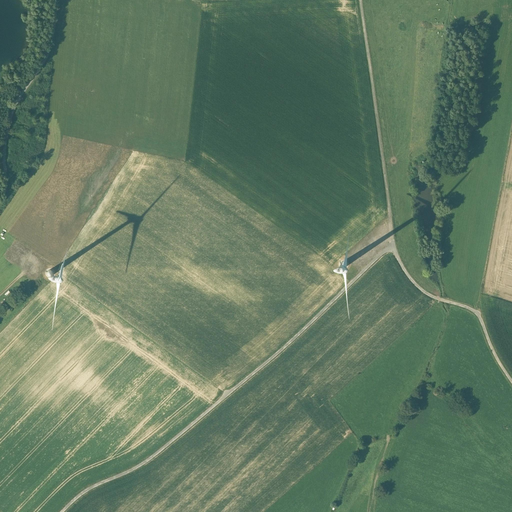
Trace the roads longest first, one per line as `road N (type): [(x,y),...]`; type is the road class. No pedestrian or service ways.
road 1 (unclassified): [(511,380),(477,313),(426,293),(391,246),(137,468),(59,511)]
road 2 (track): [(391,246),(360,0)]
